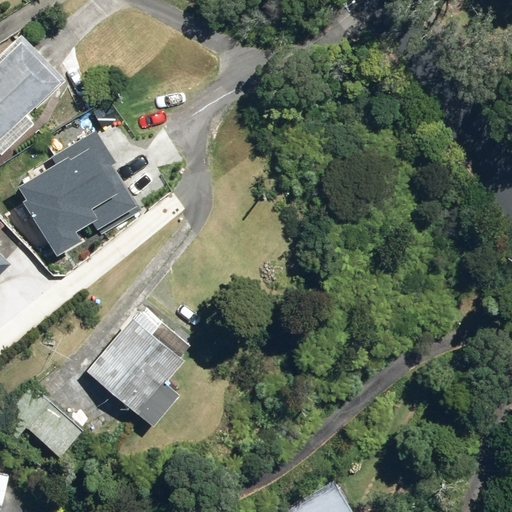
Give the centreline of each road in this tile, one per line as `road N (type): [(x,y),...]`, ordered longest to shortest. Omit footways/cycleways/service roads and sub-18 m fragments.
road 1 (unknown): [(358,0),(233,81),(184,189),(0,335)]
road 2 (residential): [(400,0),(511,163)]
